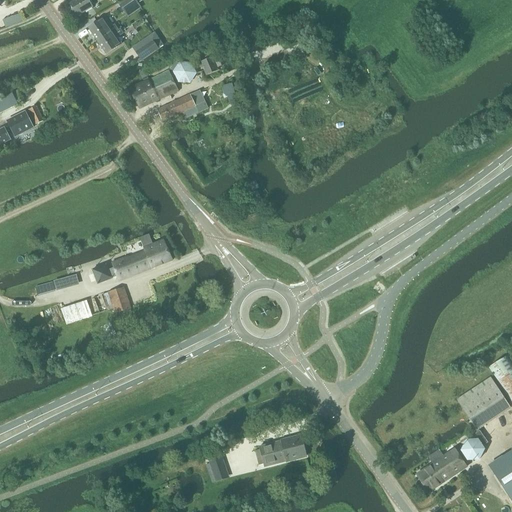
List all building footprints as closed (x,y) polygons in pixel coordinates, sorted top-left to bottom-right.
[(75,0),(69,4),(76,16),(92,7),(90,4),(91,3),(89,0),(75,0)] [(139,4),(135,0),(127,0),(119,6),(125,14),(139,4)] [(88,28),(97,41),(117,28),(115,25),(111,28),(104,18),(88,28)] [(117,28),(97,41),(106,54),(122,44),(118,38),(123,34),(121,30),(119,31),(117,28)] [(158,51),(153,43),(138,52),(143,60),(158,51)] [(212,58),(200,63),(206,76),(218,71),(212,58)] [(144,83),(130,90),(139,110),(178,91),(168,72),(148,81),(144,73),(140,75),(144,83)] [(18,91),(9,96),(0,100),(0,102),(0,103),(0,114),(24,103),(18,91)] [(191,95),(157,109),(162,120),(183,111),(186,117),(198,111),(191,95)] [(36,107),(7,121),(15,137),(31,129),(29,124),(31,123),(32,126),(43,121),(36,107)] [(4,128),(0,130),(0,144),(10,140),(4,128)] [(256,180),(253,182),(249,184),(253,191),(260,187),(256,180)] [(258,190),(255,192),(252,194),(256,201),(262,197),(258,190)] [(141,241),(145,251),(152,269),(173,261),(165,241),(153,245),(150,237),(141,241)] [(106,263),(90,269),(96,285),(112,279),(106,263)] [(76,276),(53,282),(56,293),(79,286),(76,276)] [(123,288),(116,290),(107,293),(115,315),(131,310),(123,288)] [(107,312),(101,295),(61,308),(61,310),(48,314),(53,329),(107,312)] [(489,368),(511,405),(511,366),(506,357),(489,368)] [(490,378),(470,391),(457,400),(476,430),(510,408),(493,382),(490,378)] [(300,437),(259,447),(264,467),(305,457),(300,437)] [(478,440),(466,441),(461,450),(468,460),(479,460),(484,449),(478,440)] [(439,449),(431,454),(427,457),(431,463),(432,464),(416,475),(429,492),(444,482),(466,467),(454,449),(444,456),(439,449)] [(511,453),(490,468),(511,502),(511,453)] [(206,463),(207,464),(214,485),(229,479),(221,458),(206,463)]
